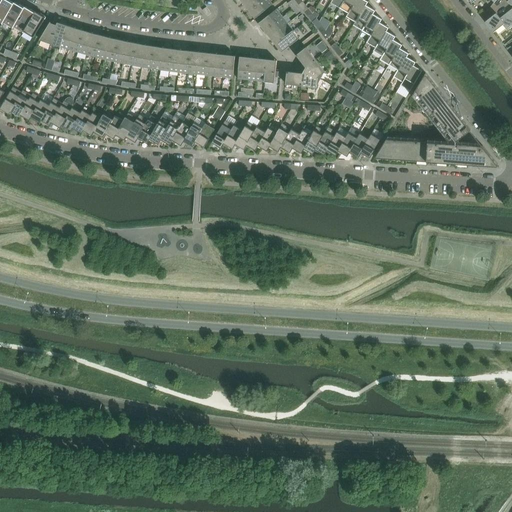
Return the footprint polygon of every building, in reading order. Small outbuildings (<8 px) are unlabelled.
[(0,22),(2,24),(15,3),(14,2),(14,3),(8,0),(8,1),(7,0),(2,0),(0,4),(0,22)] [(248,0),(243,5),(244,4),(246,7),(249,11),(263,0),(248,0)] [(256,18),(273,5),(268,0),(263,0),(249,11),(252,15),(254,14),(256,18)] [(349,14),(357,0),(345,0),(344,2),(344,1),(339,8),(340,9),(348,13),(349,14)] [(355,22),(367,5),(369,2),(365,0),(357,0),(349,14),(348,13),(346,17),(347,17),(355,22)] [(296,6),(291,1),(288,4),(292,9),(296,6)] [(13,28),(25,7),(24,8),(19,5),(15,3),(2,24),(3,23),(13,28)] [(362,32),(362,31),(373,14),(374,14),(376,11),(367,5),(355,22),(353,26),(354,26),(361,31),(362,32)] [(300,12),(296,6),(292,9),(296,15),(300,12)] [(23,33),(36,11),(35,12),(30,9),(29,9),(25,7),(13,28),(13,29),(14,27),(23,33)] [(208,16),(211,13),(207,7),(203,10),(208,16)] [(265,31),(282,17),(276,9),(260,22),(263,26),(261,27),(265,31)] [(312,14),(308,9),(304,12),(308,17),(312,14)] [(511,9),(500,18),(496,13),(486,22),(487,24),(488,23),(489,25),(488,25),(494,32),(504,24),(508,29),(511,25),(511,9)] [(34,38),(46,17),(40,14),(36,11),(23,33),(24,33),(24,32),(34,38)] [(316,19),(312,14),(308,17),(312,22),(316,19)] [(371,37),(380,22),(382,19),(374,14),(373,14),(362,31),(370,36),(371,37)] [(307,20),(303,15),(299,18),(303,23),(307,20)] [(282,17),(265,31),(268,35),(270,38),(269,38),(288,24),(282,17)] [(50,43),(57,25),(51,23),(51,22),(40,40),(50,43)] [(376,48),(387,31),(389,28),(380,22),(371,37),(370,36),(366,43),(367,43),(375,48),(376,48)] [(57,25),(50,43),(51,44),(60,47),(67,26),(62,24),(58,23),(57,23),(57,25)] [(288,24),(269,38),(270,39),(270,38),(273,41),(276,45),(294,31),(288,24)] [(67,26),(60,47),(69,50),(76,27),(75,27),(75,28),(72,27),(67,26)] [(326,31),(322,26),(318,29),(322,34),(326,31)] [(78,52),(84,31),(79,29),(79,31),(75,30),(69,50),(78,52)] [(87,55),(92,35),(89,34),(89,32),(84,31),(78,52),(81,53),(87,55)] [(284,51),(300,38),(294,31),(276,45),(279,49),(281,47),(284,51)] [(330,36),(326,31),(322,34),(326,39),(330,36)] [(383,57),(393,39),(394,40),(396,36),(387,31),(376,48),(375,48),(373,51),(374,52),(382,57),(383,57)] [(96,57),(101,36),(96,34),(96,36),(92,35),(87,55),(96,57)] [(102,36),(96,57),(105,60),(110,40),(110,37),(110,38),(106,37),(102,36)] [(114,62),(119,40),(114,39),(113,41),(110,40),(105,60),(114,62)] [(390,65),(400,48),(401,48),(403,45),(394,40),(393,39),(383,57),(382,57),(380,60),(381,60),(389,65),(389,66),(390,65)] [(119,40),(114,62),(122,64),(123,64),(128,41),(127,42),(119,40)] [(132,66),(137,44),(131,43),(131,44),(127,44),(123,64),(132,66)] [(339,48),(335,43),(331,46),(335,52),(339,48)] [(142,67),(145,47),(142,47),(142,45),(137,44),(132,66),(142,67)] [(146,44),(142,67),(143,68),(151,69),(155,47),(149,46),(146,45),(146,44)] [(155,47),(151,69),(160,70),(163,50),(164,47),(163,47),(163,48),(160,47),(155,47)] [(316,60),(306,47),(296,55),(306,67),(316,60)] [(169,71),(172,49),(167,48),(167,50),(163,50),(160,70),(164,71),(169,71)] [(343,53),(339,48),(335,52),(339,57),(343,53)] [(398,71),(407,56),(407,57),(409,53),(401,48),(400,48),(390,65),(398,70),(398,71)] [(172,49),(169,71),(179,73),(181,49),(181,50),(172,49)] [(188,74),(190,51),(185,51),(185,53),(181,52),(179,73),(188,74)] [(197,75),(199,54),(195,54),(195,52),(190,51),(188,74),(197,75)] [(199,51),(197,75),(206,76),(208,53),(203,53),(199,52),(200,51),(199,51)] [(335,57),(330,51),(325,55),(330,61),(335,57)] [(215,77),(217,56),(213,56),(213,54),(208,53),(206,76),(215,77)] [(217,53),(215,77),(224,78),(226,55),(217,54),(217,53)] [(233,79),(235,58),(231,57),(231,56),(226,55),(224,78),(233,79)] [(403,83),(413,65),(414,65),(416,62),(407,57),(407,56),(398,71),(398,70),(393,77),(394,78),(394,77),(402,82),(403,83)] [(247,80),(250,58),(244,57),(244,59),(240,58),(238,79),(247,80)] [(250,58),(247,80),(256,81),(258,61),(259,58),(258,58),(258,59),(255,58),(250,58)] [(265,83),(268,60),(262,59),(262,61),(258,61),(256,81),(265,83)] [(274,84),(276,71),(277,63),(272,63),(273,60),(268,60),(265,83),(274,84)] [(326,72),(316,60),(306,67),(304,70),(321,80),(322,80),(320,79),(323,74),(326,72)] [(353,66),(349,60),(345,64),(349,69),(353,66)] [(410,92),(423,71),(414,65),(413,65),(403,83),(402,82),(400,86),(401,86),(409,91),(410,92)] [(321,80),(304,70),(303,70),(304,71),(303,73),(301,86),(317,88),(317,85),(320,80),(321,80)] [(301,86),(303,73),(287,72),(286,84),(301,86)] [(471,130),(446,98),(426,73),(416,90),(456,142),(469,131),(470,131),(471,130)] [(128,87),(129,82),(130,79),(126,78),(126,82),(122,81),(121,86),(128,87)] [(167,92),(168,87),(168,84),(164,84),(164,87),(160,87),(160,92),(167,92)] [(11,112),(23,92),(22,92),(13,87),(0,108),(10,114),(11,112)] [(21,115),(33,95),(32,95),(23,90),(22,92),(23,92),(11,112),(20,117),(21,115)] [(373,104),(378,96),(373,92),(370,96),(367,101),(373,104)] [(31,117),(42,100),(42,101),(43,99),(33,93),(32,95),(33,95),(21,115),(30,120),(32,118),(31,117)] [(52,122),(63,104),(63,103),(54,98),(50,105),(42,120),(51,126),(52,123),(52,122)] [(63,104),(52,122),(52,123),(61,128),(63,125),(62,125),(73,108),(74,107),(73,106),(72,106),(74,104),(74,102),(73,100),(70,98),(68,98),(66,99),(65,101),(64,101),(63,103),(63,104)] [(42,120),(50,105),(42,101),(42,100),(31,117),(32,118),(40,123),(42,120)] [(73,128),(82,113),(81,113),(73,108),(62,125),(63,125),(72,131),(73,128)] [(94,133),(105,115),(105,114),(95,108),(91,115),(92,116),(83,130),(84,131),(92,136),(94,133)] [(83,130),(92,116),(91,115),(83,110),(81,113),(82,113),(73,128),(82,133),(84,131),(83,130)] [(126,137),(138,118),(128,113),(124,121),(116,136),(125,140),(126,137)] [(138,138),(149,120),(148,119),(140,114),(138,118),(126,137),(136,142),(138,138)] [(105,135),(116,116),(115,116),(113,119),(105,115),(94,133),(103,137),(105,135)] [(150,139),(160,121),(160,120),(151,115),(148,119),(149,120),(138,138),(141,140),(140,142),(141,142),(142,140),(147,143),(150,139)] [(116,136),(124,121),(116,116),(105,135),(114,139),(116,136)] [(161,140),(172,121),(171,121),(162,116),(160,120),(160,121),(150,139),(153,141),(152,143),(154,141),(159,144),(161,140)] [(184,121),(183,121),(174,116),(171,121),(172,121),(161,140),(164,141),(163,143),(164,144),(165,142),(170,145),(173,141),(184,121)] [(184,141),(195,123),(194,123),(185,117),(183,121),(184,121),(173,141),(176,142),(175,144),(175,145),(176,143),(182,146),(184,141)] [(224,144),(234,125),(225,120),(212,142),(222,148),(224,144)] [(233,149),(236,145),(246,126),(245,126),(237,121),(234,125),(224,144),(227,146),(226,148),(227,148),(228,146),(233,149)] [(247,146),(257,127),(248,122),(245,126),(246,126),(236,145),(238,146),(237,148),(238,149),(239,147),(245,150),(247,146)] [(195,142),(203,128),(195,123),(184,141),(187,143),(186,145),(187,145),(188,143),(193,146),(196,142),(195,142)] [(204,147),(215,129),(205,123),(203,128),(195,142),(196,142),(198,144),(197,146),(198,146),(199,144),(204,147)] [(270,147),(278,133),(277,133),(280,128),(271,123),(266,132),(258,146),(261,148),(260,150),(261,150),(262,148),(268,151),(270,147)] [(304,149),(315,131),(314,131),(305,125),(300,134),(293,149),(296,150),(295,152),(296,152),(297,150),(302,154),(304,149)] [(316,150),(326,131),(317,126),(314,131),(315,131),(304,149),(307,151),(306,153),(307,153),(308,151),(313,154),(316,150)] [(258,146),(266,132),(257,127),(247,146),(250,147),(249,149),(250,150),(251,148),(256,150),(258,146)] [(327,151),(337,132),(328,127),(326,131),(316,150),(319,152),(318,154),(319,152),(325,155),(327,151)] [(339,152),(346,137),(348,133),(340,127),(337,132),(327,151),(330,152),(329,154),(330,155),(331,153),(336,156),(339,152)] [(281,148),(289,134),(289,133),(280,128),(277,133),(278,133),(270,147),(273,149),(272,151),(274,149),(279,152),(281,148)] [(293,149),(300,134),(291,129),(289,133),(289,134),(281,148),(284,149),(283,151),(284,152),(285,150),(291,153),(293,149)] [(350,152),(358,138),(357,138),(348,133),(346,137),(339,152),(342,153),(340,155),(341,155),(342,153),(348,157),(350,152)] [(361,153),(369,139),(360,133),(357,138),(358,138),(350,152),(353,154),(352,156),(353,156),(354,154),(359,157),(361,153)] [(370,158),(381,140),(371,134),(369,139),(361,153),(364,155),(363,157),(364,157),(365,155),(370,158)] [(496,163),(483,146),(386,139),(377,155),(375,158),(376,158),(378,155),(386,155),(386,159),(417,161),(417,157),(427,158),(426,162),(437,162),(437,159),(447,159),(447,163),(457,164),(458,160),(468,161),(467,164),(468,164),(468,165),(499,167),(496,163)]
